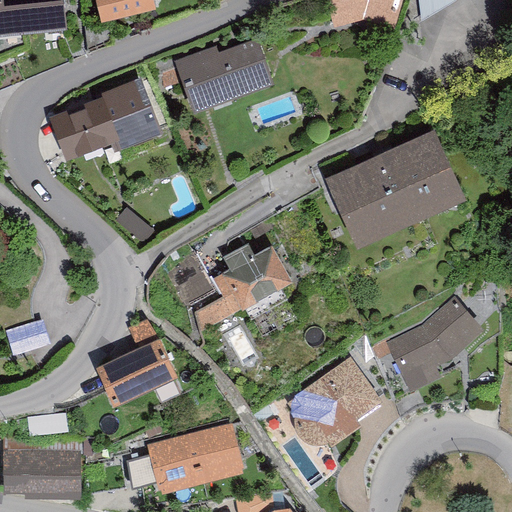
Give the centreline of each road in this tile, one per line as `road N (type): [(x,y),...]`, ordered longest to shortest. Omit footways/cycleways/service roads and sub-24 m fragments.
road 1 (residential): [(0,406),(35,400),(74,373),(116,296),(119,261),(31,175),(17,143),(21,111),(82,66),(253,0)]
road 2 (residential): [(511,452),(472,436),(418,443),(400,461),(384,511)]
